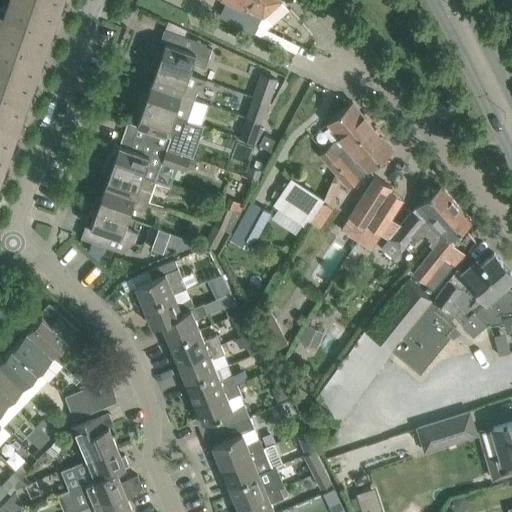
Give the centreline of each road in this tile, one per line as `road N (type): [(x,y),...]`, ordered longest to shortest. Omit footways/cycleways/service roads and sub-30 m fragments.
road 1 (residential): [(170,511),(133,366),(12,242)]
road 2 (residential): [(511,237),(329,23)]
road 3 (residential): [(12,242),(93,0)]
road 4 (secondary): [(432,0),(511,160)]
